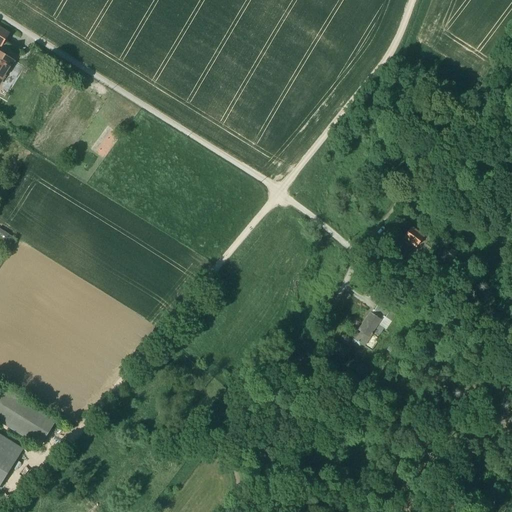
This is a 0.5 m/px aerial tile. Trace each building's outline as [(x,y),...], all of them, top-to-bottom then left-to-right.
[(9,35),(0,29),(0,46),(1,47),(9,35)] [(0,83),(14,61),(0,52),(0,83)] [(424,237),(411,227),(404,237),(408,240),(406,242),(410,245),(411,243),(416,247),(424,237)] [(390,313),(379,306),(375,311),(391,323),(397,315),(391,311),(390,313)] [(381,320),(371,313),(361,327),(364,329),(369,332),(366,335),(375,341),(383,328),(378,325),(381,320)] [(375,341),(366,335),(369,332),(364,329),(356,341),(372,352),(378,343),(375,341)] [(397,344),(394,342),(390,347),(392,349),(391,352),(394,354),(399,347),(396,345),(397,344)] [(56,420),(4,389),(0,395),(0,421),(40,446),(56,420)] [(0,455),(0,483),(13,463),(0,455)]
